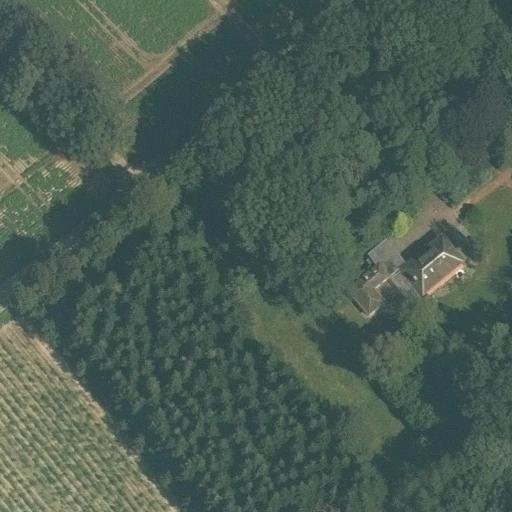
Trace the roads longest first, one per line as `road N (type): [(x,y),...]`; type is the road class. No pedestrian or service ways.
road 1 (secondary): [(372,0),(0,303)]
road 2 (track): [(0,54),(134,195)]
